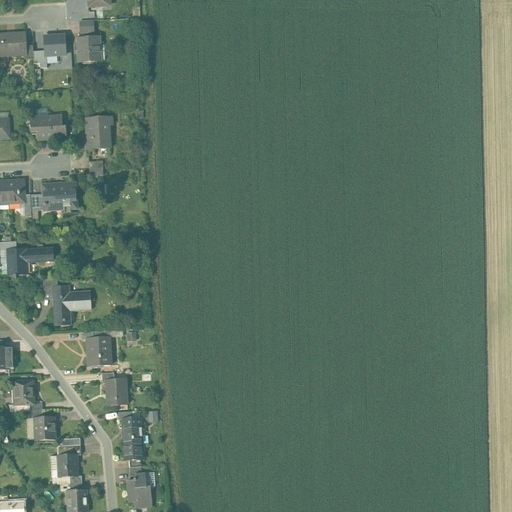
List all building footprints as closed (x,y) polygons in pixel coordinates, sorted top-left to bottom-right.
[(94,22),(79,22),(80,34),(81,34),(81,39),(86,39),(86,34),(94,34),(94,22)] [(26,34),(14,35),(8,35),(0,35),(0,56),(26,55),(27,55),(26,46),(26,34)] [(66,37),(45,39),(45,57),(66,56),(66,37)] [(81,39),(77,39),(79,63),(98,62),(97,46),(100,46),(100,38),(86,39),(81,39)] [(62,116),(45,117),(45,119),(33,120),(33,123),(30,123),(31,132),(37,132),(37,140),(51,139),(51,141),(66,140),(65,127),(62,128),(62,116)] [(111,118),(86,119),(88,151),(110,150),(108,126),(112,126),(111,118)] [(8,120),(0,120),(0,139),(9,139),(8,120)] [(6,183),(0,182),(0,204),(9,204),(8,192),(6,192),(6,183)] [(23,182),(6,183),(6,192),(8,192),(9,204),(25,203),(23,182)] [(76,184),(43,186),(44,211),(77,209),(76,184)] [(15,243),(4,244),(4,251),(6,251),(6,250),(15,250),(15,243)] [(15,250),(6,250),(6,251),(7,274),(9,274),(9,277),(13,277),(14,281),(16,280),(16,277),(26,276),(26,263),(53,262),(52,250),(25,252),(25,249),(15,250)] [(57,281),(42,282),(42,292),(52,292),(52,288),(57,288),(57,281)] [(69,294),(69,287),(57,288),(52,288),(52,292),(53,306),(57,306),(58,320),(62,320),(63,327),(71,326),(70,312),(91,311),(90,293),(69,294)] [(93,339),(87,339),(87,340),(89,368),(111,366),(109,338),(93,339)] [(0,348),(0,371),(10,371),(10,370),(14,370),(13,349),(9,349),(9,348),(0,348)] [(114,374),(102,375),(102,382),(106,382),(106,381),(115,381),(114,374)] [(115,381),(106,381),(106,382),(107,392),(108,392),(108,407),(118,406),(127,406),(126,393),(125,393),(125,380),(115,381)] [(33,382),(13,383),(14,406),(30,405),(34,405),(33,382)] [(131,412),(118,413),(118,421),(122,421),(122,420),(131,419),(131,412)] [(43,419),(34,419),(34,420),(35,440),(43,440),(43,441),(55,441),(54,418),(43,419)] [(131,419),(122,420),(122,421),(125,462),(128,462),(140,461),(143,461),(142,446),(139,446),(138,429),(141,429),(140,419),(131,419)] [(62,447),(57,447),(58,457),(77,456),(81,456),(80,446),(62,447)] [(77,456),(58,457),(59,478),(78,477),(77,467),(76,467),(76,457),(77,457),(77,456)] [(141,475),(129,476),(130,482),(126,482),(128,503),(133,503),(134,510),(152,508),(150,487),(146,488),(145,474),(141,475)] [(70,492),(68,492),(68,507),(72,507),(72,511),(87,511),(87,507),(88,506),(88,499),(87,499),(86,491),(82,491),(70,492)] [(7,502),(0,502),(0,511),(21,511),(24,511),(23,501),(7,502)]
